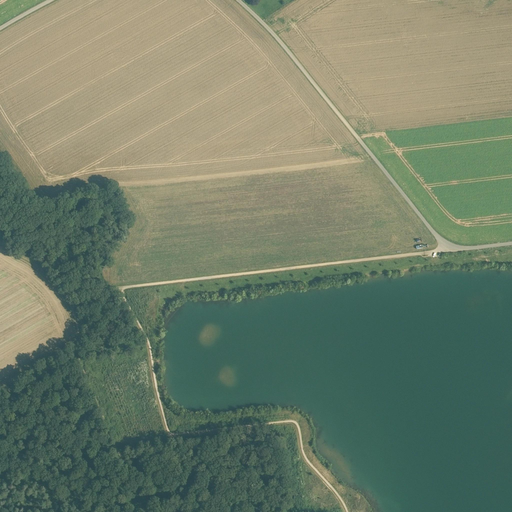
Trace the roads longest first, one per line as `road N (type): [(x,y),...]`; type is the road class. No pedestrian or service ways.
road 1 (unclassified): [(511,242),(471,247),(439,237),(240,0)]
road 2 (unknown): [(342,511),(303,460),(293,426),(166,432),(146,345),(118,286)]
road 3 (track): [(120,286),(147,186),(374,158)]
road 4 (track): [(66,295),(83,324),(80,363),(151,511)]
